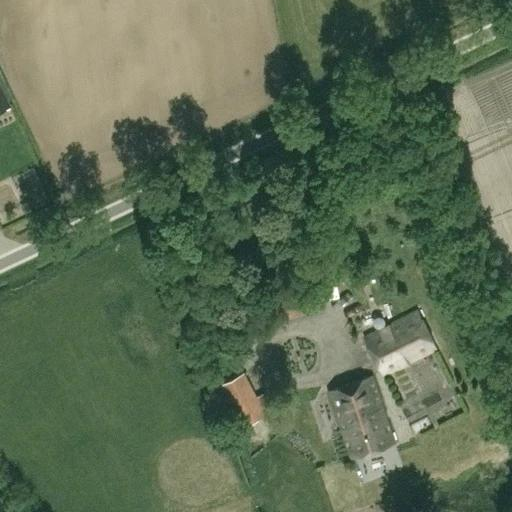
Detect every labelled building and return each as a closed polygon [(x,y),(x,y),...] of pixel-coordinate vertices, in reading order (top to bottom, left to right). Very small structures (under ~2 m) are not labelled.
[(307,308),(301,285),(268,293),(274,316),(307,308)] [(422,309),(368,336),(387,372),(440,346),(422,309)] [(331,353),(342,350),(336,328),(325,330),(331,353)] [(205,378),(229,425),(239,420),(242,426),(267,413),(263,406),(271,402),(265,391),(257,395),(244,370),(225,380),(220,370),(205,378)] [(372,375),(330,389),(352,455),(394,442),(372,375)]
